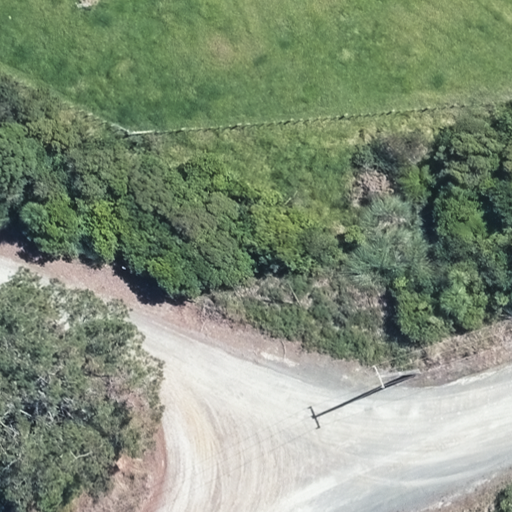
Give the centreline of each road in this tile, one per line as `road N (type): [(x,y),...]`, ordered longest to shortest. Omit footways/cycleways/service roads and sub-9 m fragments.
road 1 (residential): [(371,463),(0,291)]
road 2 (unclassified): [(371,463),(511,412)]
